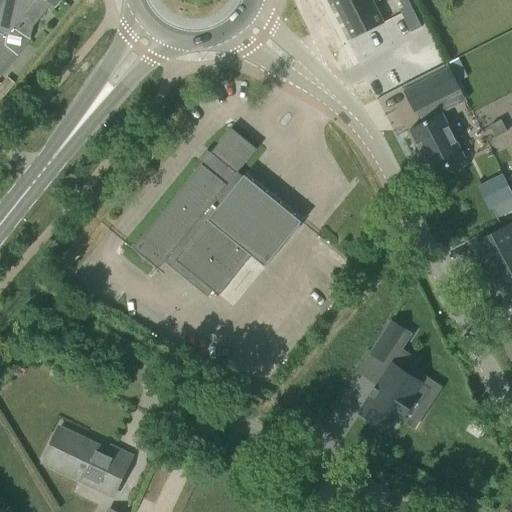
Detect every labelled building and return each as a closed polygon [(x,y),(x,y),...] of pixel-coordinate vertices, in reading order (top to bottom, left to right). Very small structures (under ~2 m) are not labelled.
[(0,0),(0,34),(2,35),(1,42),(0,43),(0,77),(0,78),(24,48),(26,40),(30,41),(36,15),(42,17),(52,5),(56,8),(62,0),(0,0)] [(371,0),(332,0),(342,19),(373,3),(371,0)] [(407,0),(398,0),(403,8),(410,5),(407,0)] [(373,3),(342,19),(352,39),(383,24),(373,3)] [(403,8),(401,9),(404,17),(414,12),(410,5),(403,8)] [(414,12),(404,17),(409,25),(418,20),(414,12)] [(418,20),(409,25),(412,32),(422,27),(418,20)] [(381,86),(417,68),(404,44),(368,62),(381,86)] [(414,113),(460,90),(449,68),(403,91),(414,113)] [(391,94),(381,97),(388,116),(398,112),(391,94)] [(442,114),(409,130),(432,175),(447,167),(449,170),(462,163),(461,160),(464,159),(442,114)] [(211,153),(220,161),(211,172),(202,165),(133,249),(158,270),(170,255),(210,288),(205,294),(208,297),(213,291),(219,296),(251,256),(265,268),(302,222),(244,176),(242,178),(237,173),(256,149),(231,129),(211,153)] [(481,135),(470,141),(475,152),(487,147),(481,135)] [(511,194),(502,175),(480,186),(491,209),(511,198),(511,194)] [(511,225),(482,240),(490,257),(485,259),(506,301),(510,298),(511,301),(511,225)] [(370,397),(360,413),(388,432),(398,416),(402,419),(415,399),(420,403),(429,389),(424,386),(424,385),(418,382),(405,373),(414,360),(400,350),(410,335),(389,321),(369,352),(391,367),(376,389),(375,390),(376,390),(371,396),(370,397)] [(58,432),(59,429),(58,429),(42,462),(114,496),(131,458),(111,448),(109,452),(83,440),(82,443),(58,432)]
